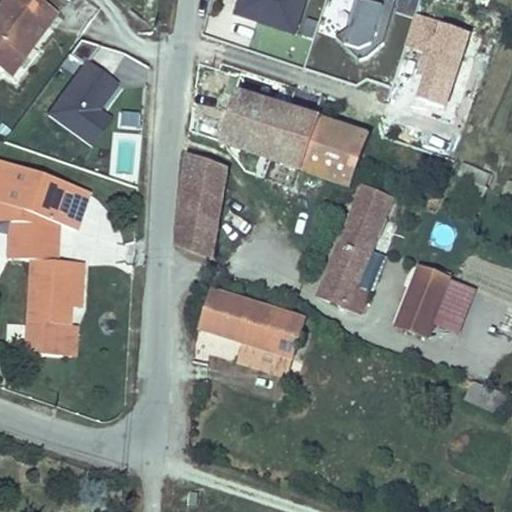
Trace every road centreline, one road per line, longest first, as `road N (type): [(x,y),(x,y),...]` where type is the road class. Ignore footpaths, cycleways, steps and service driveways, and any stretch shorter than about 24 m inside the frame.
road 1 (residential): [(149,449),(181,0)]
road 2 (unknown): [(149,449),(331,511)]
road 3 (unclassified): [(0,406),(99,442),(149,449)]
